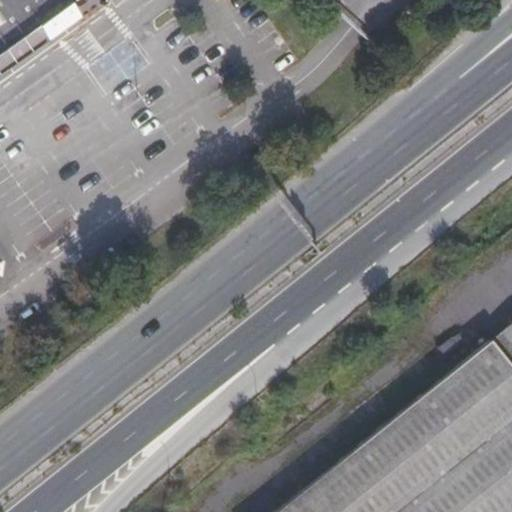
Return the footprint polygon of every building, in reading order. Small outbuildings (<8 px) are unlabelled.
[(0,0),(0,51),(69,1),(71,0),(0,0)] [(71,0),(69,1),(75,10),(88,0),(71,0)] [(69,1),(0,51),(0,74),(81,17),(75,10),(69,1)] [(511,326),(495,340),(511,361),(511,326)] [(511,511),(511,361),(495,340),(356,448),(273,511),(511,511)]
